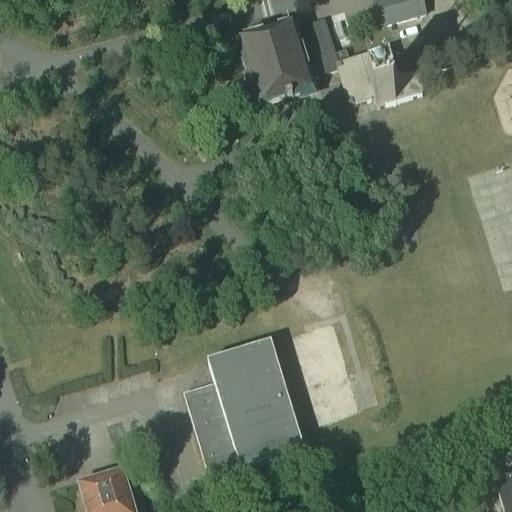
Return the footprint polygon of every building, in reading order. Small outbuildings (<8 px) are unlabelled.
[(382,30),(423,19),(418,0),(391,0),(375,5),(382,30)] [(334,59),(322,24),(292,33),(292,32),(240,48),(260,113),(312,97),(308,83),(337,74),(349,111),(373,103),(376,113),(422,98),(416,81),(480,61),(472,37),(397,60),(398,65),(392,67),(388,55),(349,68),(345,56),(334,59)] [(241,477),(304,458),(271,349),(208,368),(214,389),(183,398),(207,479),(238,469),(241,477)] [(127,486),(124,478),(80,492),(86,511),(144,511),(136,483),(127,486)] [(511,511),(511,480),(507,482),(507,481),(493,485),(501,511),(511,511)]
